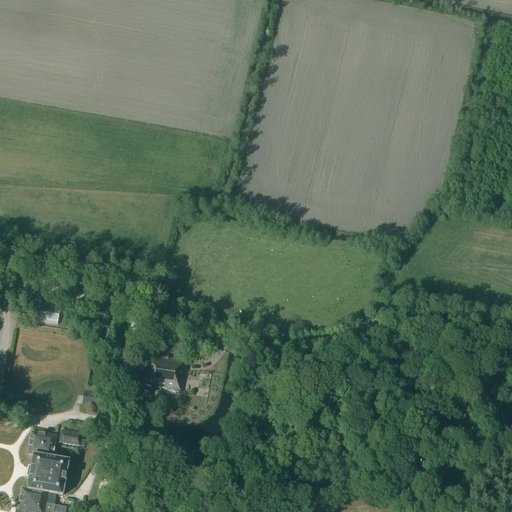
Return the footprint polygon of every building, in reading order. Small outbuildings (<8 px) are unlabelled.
[(37,323),(56,326),(59,311),(40,308),(37,323)] [(148,355),(144,385),(165,388),(164,390),(180,393),(183,371),(181,370),(183,360),(148,355)] [(85,392),(82,404),(100,407),(102,395),(85,392)] [(61,443),(79,446),(81,435),(63,432),(61,443)] [(64,511),(65,508),(44,505),(46,494),(63,497),(69,462),(52,459),(56,438),(31,434),(27,455),(33,456),(27,490),(21,489),(17,511),(18,511),(17,511),(64,511)]
